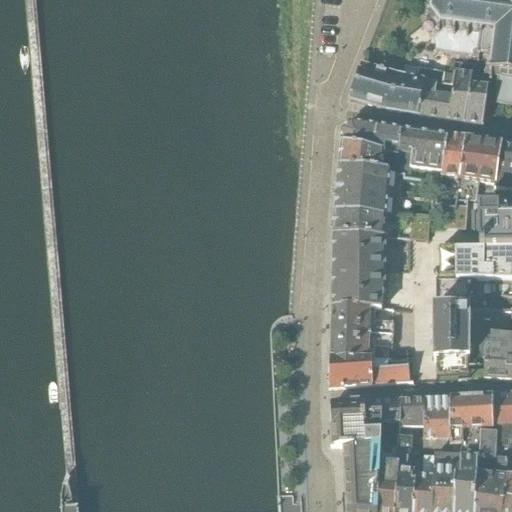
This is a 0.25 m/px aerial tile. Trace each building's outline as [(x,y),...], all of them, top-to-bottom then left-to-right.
[(511,0),(439,0),(435,4),(429,1),(427,4),(432,7),(431,19),(425,21),(426,24),(432,23),(439,32),(436,37),(438,38),(435,44),(437,55),(478,60),(477,65),(480,65),(481,60),(493,62),(491,76),(485,75),(485,78),(490,79),(490,86),(493,86),(494,80),(498,81),(498,82),(496,84),(497,86),(498,86),(496,104),(511,106),(511,0)] [(388,114),(420,119),(425,86),(417,84),(418,71),(406,68),(403,80),(362,69),(351,103),(388,114)] [(420,119),(447,123),(454,78),(418,71),(417,84),(425,86),(420,119)] [(447,123),(465,126),(471,81),(454,77),(454,78),(447,123)] [(471,81),(465,126),(485,129),(486,117),(489,91),(477,82),(471,81)] [(341,150),(373,153),(376,131),(353,127),(343,136),(341,150)] [(373,153),(400,156),(402,134),(376,131),(373,153)] [(412,172),(443,175),(447,140),(402,134),(400,156),(414,157),(412,172)] [(443,175),(462,180),(467,143),(447,140),(443,175)] [(467,143),(462,180),(499,183),(504,147),(467,143)] [(499,183),(498,189),(511,190),(511,148),(504,147),(499,183)] [(411,182),(412,172),(414,157),(400,156),(373,153),(341,150),(339,172),(397,178),(405,178),(404,182),(411,182)] [(395,193),(397,186),(397,178),(339,172),(335,214),(386,219),(388,193),(395,193)] [(511,220),(499,220),(499,210),(478,210),(478,251),(511,251),(511,220)] [(385,229),(386,219),(335,214),(333,238),(387,242),(386,230),(385,229)] [(428,244),(430,217),(412,216),(410,242),(428,244)] [(386,272),(387,242),(333,238),(333,267),(386,272)] [(511,282),(511,251),(478,251),(466,251),(466,281),(511,282)] [(386,292),(386,272),(333,267),(332,276),(332,287),(386,292)] [(386,295),(386,292),(332,287),(332,311),(377,312),(377,310),(381,310),(381,295),(386,295)] [(434,302),(435,362),(469,362),(468,302),(434,302)] [(331,338),(369,339),(369,334),(371,334),(371,321),(376,321),(377,312),(332,311),(331,338)] [(511,383),(511,348),(509,348),(510,339),(489,337),(485,382),(511,383)] [(331,361),(371,362),(371,358),(373,358),(373,343),(368,343),(369,339),(331,338),(331,361)] [(330,392),(372,389),(409,386),(407,364),(391,365),(391,363),(374,363),(371,362),(331,361),(330,361),(330,392)] [(511,399),(493,400),(492,435),(509,436),(509,428),(511,427),(511,399)] [(479,434),(492,435),(493,400),(451,402),(451,444),(451,450),(462,447),(479,448),(479,434)] [(423,444),(451,444),(451,402),(425,403),(424,432),(423,444)] [(423,432),(424,432),(425,403),(400,404),(400,427),(400,432),(423,432)] [(380,469),(381,443),(382,428),(400,427),(400,404),(365,406),(365,469),(380,469)] [(345,469),(365,469),(365,406),(336,407),(331,407),(331,408),(331,409),(336,409),(334,425),(331,425),(332,450),(333,451),(340,450),(341,451),(344,451),(345,469)] [(475,511),(502,511),(510,467),(511,466),(511,427),(509,428),(509,436),(492,435),(479,434),(479,448),(478,464),(478,477),(475,511)] [(411,463),(413,443),(423,444),(424,432),(423,432),(400,432),(399,441),(399,445),(396,511),(414,511),(416,479),(416,475),(411,463)] [(378,511),(396,511),(399,445),(381,443),(380,469),(379,496),(378,511)] [(455,511),(475,511),(478,477),(478,464),(479,448),(462,447),(462,459),(461,459),(455,511)] [(455,511),(461,459),(435,458),(433,481),(432,511),(455,511)] [(502,511),(511,511),(511,466),(510,467),(502,511)] [(345,469),(347,497),(379,496),(380,469),(365,469),(345,469)] [(432,511),(433,481),(416,479),(414,511),(432,511)] [(378,511),(379,496),(347,497),(347,511),(378,511)]
